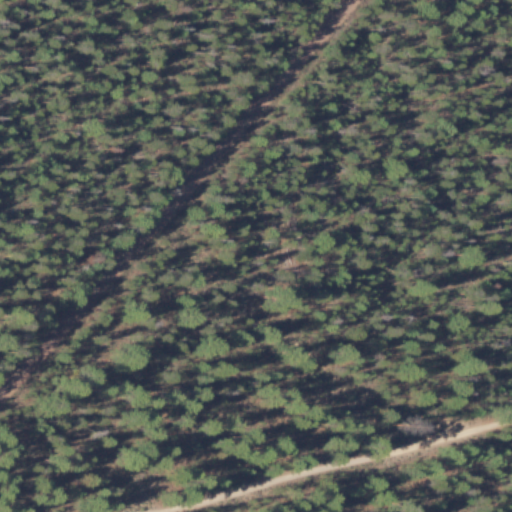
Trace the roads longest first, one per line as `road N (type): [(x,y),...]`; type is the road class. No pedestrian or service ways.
road 1 (residential): [(351,0),(0,392)]
road 2 (track): [(148,511),(511,421)]
